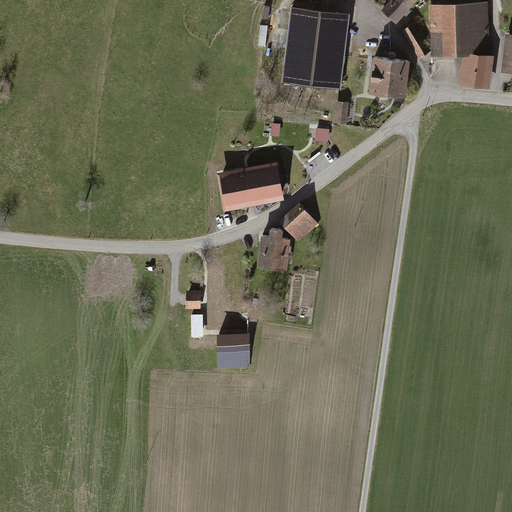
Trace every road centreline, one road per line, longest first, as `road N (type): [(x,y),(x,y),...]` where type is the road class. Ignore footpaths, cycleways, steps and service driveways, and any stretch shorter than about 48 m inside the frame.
road 1 (unclassified): [(0,236),(139,247),(203,243),(280,211),(434,96),(511,100)]
road 2 (track): [(403,116),(414,150),(362,511)]
